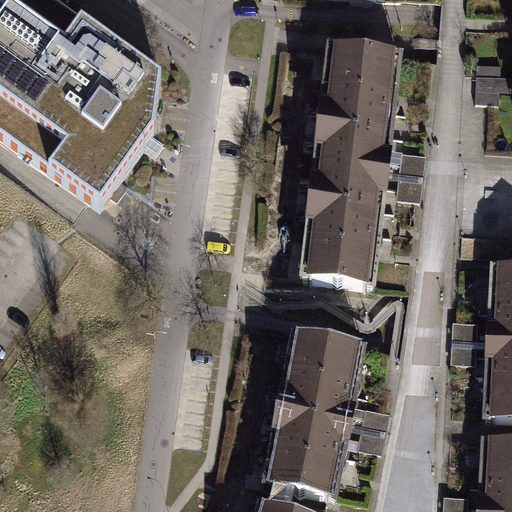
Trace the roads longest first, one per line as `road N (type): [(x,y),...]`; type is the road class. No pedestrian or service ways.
road 1 (unknown): [(385,511),(422,370),(448,166),(454,113),(443,0)]
road 2 (residential): [(211,81),(149,511)]
road 3 (unknown): [(181,310),(0,174)]
road 4 (residential): [(97,0),(211,81)]
